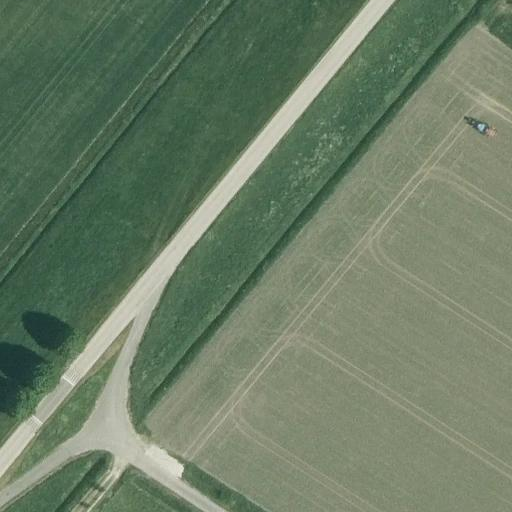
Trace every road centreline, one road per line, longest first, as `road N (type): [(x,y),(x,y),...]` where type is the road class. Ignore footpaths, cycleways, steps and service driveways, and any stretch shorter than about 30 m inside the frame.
road 1 (unclassified): [(153,276),(382,0)]
road 2 (unclassified): [(0,468),(153,276)]
road 3 (unclassified): [(89,428),(139,332),(153,276)]
road 4 (unclassified): [(215,511),(89,428)]
